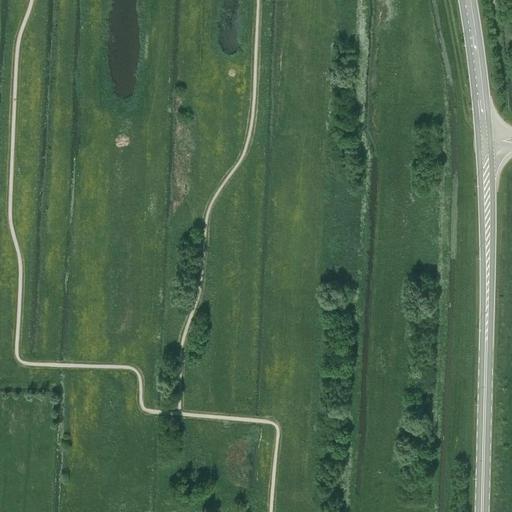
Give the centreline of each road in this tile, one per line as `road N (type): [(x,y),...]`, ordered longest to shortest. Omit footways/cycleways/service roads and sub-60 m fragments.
road 1 (secondary): [(481,511),(485,139)]
road 2 (secondary): [(485,139),(467,0)]
